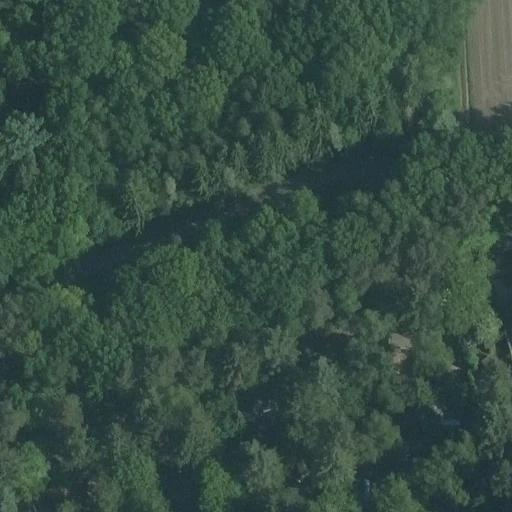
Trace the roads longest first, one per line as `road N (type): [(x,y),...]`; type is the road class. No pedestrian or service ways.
road 1 (unclassified): [(0,301),(322,177),(366,166),(511,161)]
road 2 (track): [(54,280),(76,0)]
road 3 (track): [(468,168),(459,0)]
